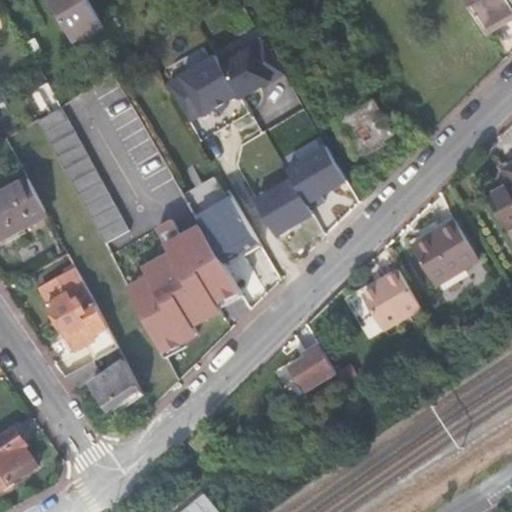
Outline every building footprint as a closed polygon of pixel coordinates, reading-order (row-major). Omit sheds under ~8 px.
[(51,0),(74,40),(102,24),(88,0),(51,0)] [(511,0),(469,0),(488,33),(504,24),(502,20),(511,13),(511,0)] [(241,50),(222,61),(241,94),(243,98),(286,73),(267,40),(243,54),(241,50)] [(218,55),(170,83),(191,120),(204,113),(205,115),(241,94),(222,61),(218,55)] [(375,100),(337,122),(357,157),(395,134),(375,100)] [(39,120),(105,243),(129,229),(62,106),(39,120)] [(289,115),(253,136),(274,172),(310,151),(289,115)] [(257,195),(279,235),(319,213),(312,202),(352,181),(331,142),(289,165),(294,175),(257,195)] [(187,190),(197,211),(230,196),(220,175),(187,190)] [(49,214),(30,178),(0,193),(0,239),(49,214)] [(511,183),(489,196),(507,229),(511,226),(511,183)] [(260,240),(235,196),(200,217),(205,226),(225,260),(260,240)] [(130,288),(164,352),(186,340),(199,333),(194,325),(222,310),(221,308),(218,302),(242,289),(225,260),(205,226),(185,237),(175,219),(158,227),(172,253),(146,268),(151,277),(130,288)] [(453,225),(410,250),(432,290),(476,265),(453,225)] [(102,287),(116,280),(99,249),(91,253),(89,249),(82,253),(84,257),(76,261),(93,292),(102,287)] [(112,331),(79,269),(69,275),(66,268),(52,276),(55,282),(44,288),(52,302),(51,302),(70,335),(66,337),(82,368),(99,359),(108,354),(120,347),(112,331)] [(385,331),(423,309),(401,271),(387,279),(390,283),(380,289),(366,297),(385,331)] [(378,285),(380,289),(390,283),(387,279),(378,285)] [(118,285),(116,280),(102,287),(105,293),(118,285)] [(218,302),(221,308),(245,295),(242,289),(218,302)] [(102,309),(113,331),(121,327),(126,324),(115,302),(102,309)] [(113,331),(112,331),(120,347),(121,347),(123,346),(130,342),(121,327),(113,331)] [(186,340),(164,352),(167,357),(189,346),(186,340)] [(130,342),(123,346),(129,359),(139,354),(132,341),(130,342)] [(306,393),(338,374),(322,345),(306,354),(309,358),(292,368),(306,393)] [(127,406),(145,393),(121,347),(120,347),(108,354),(117,367),(94,383),(109,405),(121,397),(127,406)] [(289,364),(292,368),(309,358),(306,354),(289,364)] [(82,368),(68,375),(78,389),(107,370),(99,359),(82,368)] [(21,449),(27,445),(29,444),(17,427),(0,439),(0,491),(34,469),(21,449)] [(228,475),(211,450),(162,483),(178,507),(228,475)]
